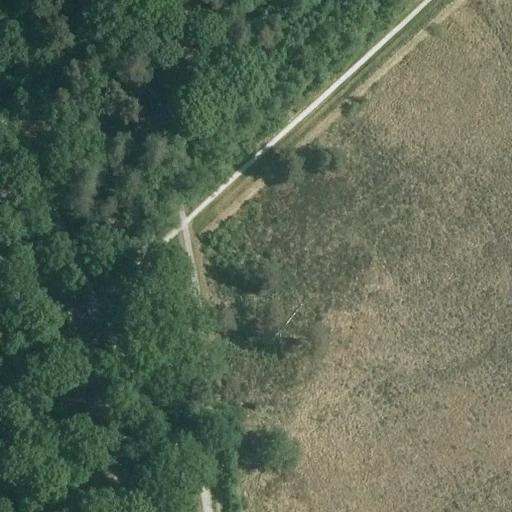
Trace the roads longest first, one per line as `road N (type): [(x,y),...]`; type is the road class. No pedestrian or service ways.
road 1 (track): [(75,354),(463,0)]
road 2 (tertiary): [(151,511),(0,191)]
